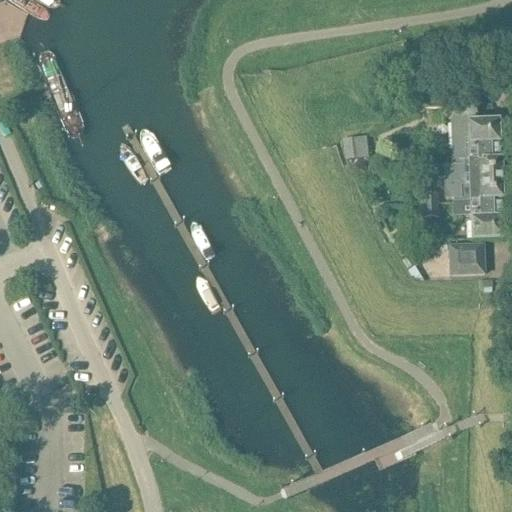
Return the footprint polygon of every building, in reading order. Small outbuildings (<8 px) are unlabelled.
[(44,32),(25,40),(60,126),(78,118),(44,32)] [(476,104),(443,105),(444,119),(457,119),(457,124),(453,125),(454,153),(460,153),(460,168),(466,168),(467,173),(470,173),(470,165),(501,164),(501,163),(499,123),(472,124),(472,118),(476,118),(476,104)] [(345,162),(362,160),(360,140),(343,142),(345,162)] [(445,180),(445,188),(445,201),(461,201),(460,187),(470,187),(470,204),(502,203),(503,203),(502,163),(501,163),(501,164),(470,165),(470,173),(467,173),(466,168),(460,168),(436,169),(436,177),(440,180),(445,180)] [(414,203),(414,210),(439,209),(438,196),(423,197),(423,203),(414,203)] [(472,244),(483,243),(503,243),(502,203),(470,204),(452,204),(453,220),(471,219),(472,244)] [(439,209),(414,210),(415,219),(423,220),(439,220),(439,209)] [(484,248),(450,249),(451,278),(485,277),(484,248)] [(409,259),(402,263),(408,272),(415,267),(409,259)] [(415,269),(407,273),(414,285),(425,284),(415,269)]
